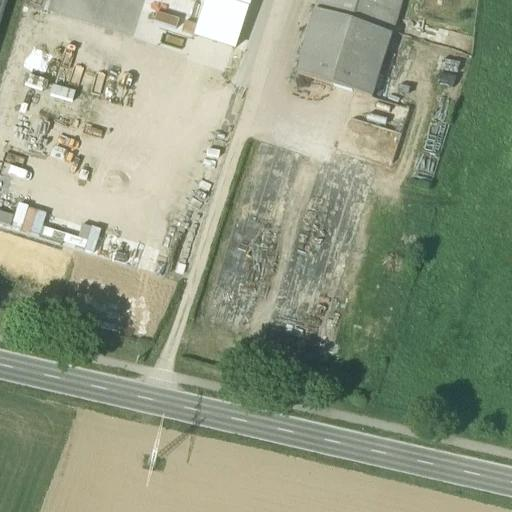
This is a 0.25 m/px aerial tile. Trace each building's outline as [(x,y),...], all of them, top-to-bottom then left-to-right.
[(111,0),(98,0),(95,21),(136,29),(141,6),(111,0)] [(203,0),(192,37),(233,50),(248,0),(203,0)] [(319,0),(296,76),(372,100),(403,0),(319,0)] [(28,51),(51,61),(60,41),(36,31),(28,51)] [(30,97),(30,120),(44,119),(44,97),(30,97)] [(73,174),(77,154),(65,152),(61,172),(73,174)] [(65,190),(68,179),(33,169),(29,180),(65,190)]
